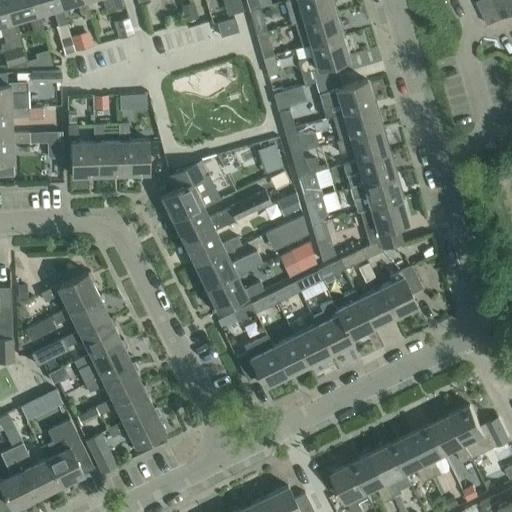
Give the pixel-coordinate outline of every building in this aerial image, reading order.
[(5,41),(18,37),(14,21),(11,22),(4,0),(0,0),(0,25),(5,41)] [(38,14),(35,15),(30,0),(4,0),(11,22),(14,21),(29,17),(34,33),(43,30),(38,14)] [(30,0),(35,15),(38,14),(53,9),(58,26),(67,23),(62,7),(59,7),(56,0),(30,0)] [(56,0),(59,7),(62,7),(77,2),(82,19),(91,16),(86,0),(84,0),(83,0),(56,0)] [(116,8),(124,6),(122,0),(83,0),(84,0),(103,0),(106,11),(116,8)] [(164,0),(156,0),(144,6),(152,22),(171,13),(164,0)] [(244,10),(240,0),(224,0),(229,14),(244,10)] [(260,6),(257,0),(245,0),(248,9),(260,6)] [(297,0),(303,19),(334,10),(331,2),(334,1),(333,0),(297,0)] [(475,0),(481,11),(504,0),(475,0)] [(511,0),(504,0),(481,11),(486,23),(511,11),(511,0)] [(248,9),(255,33),(267,30),(260,6),(248,9)] [(267,22),(284,18),(281,7),(265,12),(267,22)] [(341,34),(334,10),(303,19),(295,22),(302,46),(341,34)] [(118,38),(132,33),(133,33),(128,15),(113,20),(118,38)] [(221,35),(238,30),(234,16),(217,21),(221,35)] [(71,35),(75,49),(77,48),(78,49),(92,45),(88,30),(71,35)] [(274,54),(267,30),(255,33),(262,57),(274,54)] [(348,58),(341,34),(302,46),(294,48),(304,83),(314,80),(339,73),(336,62),(348,58)] [(75,50),(75,49),(71,35),(60,38),(65,53),(75,50)] [(19,37),(18,37),(5,41),(0,42),(7,65),(26,64),(19,37)] [(267,75),(268,75),(279,72),(274,54),(262,57),(267,75)] [(325,116),(373,102),(366,78),(342,85),(339,73),(314,80),(325,116)] [(25,106),(24,90),(27,90),(27,82),(8,82),(8,84),(0,83),(0,109),(11,109),(11,106),(25,106)] [(68,99),(67,114),(87,115),(88,100),(68,99)] [(110,113),(110,99),(93,99),(93,112),(110,113)] [(380,126),(373,102),(325,116),(325,118),(333,116),(339,138),(380,126)] [(28,106),(25,106),(11,106),(11,109),(0,109),(0,135),(12,135),(12,132),(11,116),(28,115),(28,106)] [(283,128),(294,125),(289,107),(278,111),(283,128)] [(120,138),(121,173),(148,172),(147,137),(128,138),(127,122),(118,122),(118,138),(120,138)] [(96,139),(97,174),(121,173),(120,138),(118,138),(103,139),(103,123),(93,123),(94,139),(96,139)] [(96,139),(94,139),(78,140),(77,124),(68,124),(68,140),(70,140),(71,174),(97,174),(96,139)] [(301,149),(294,125),(283,128),(290,152),(301,149)] [(352,148),(355,159),(390,149),(385,133),(382,134),(380,126),(339,138),(335,139),(339,152),(352,148)] [(63,151),(62,130),(45,131),(46,152),(63,151)] [(12,135),(0,135),(0,160),(13,160),(12,141),(29,141),(29,131),(12,132),(12,135)] [(308,173),(301,149),(290,152),(297,176),(308,173)] [(349,186),(394,173),(391,165),(394,164),(390,149),(355,159),(342,163),(349,186)] [(276,151),(263,152),(265,176),(277,175),(276,151)] [(202,203),(203,206),(221,197),(203,158),(168,174),(175,188),(160,195),(171,218),(202,203)] [(315,196),(308,173),(297,176),(304,199),(315,196)] [(394,173),(349,186),(355,210),(357,210),(401,197),(394,173)] [(233,219),(271,202),(265,188),(208,215),(203,206),(202,203),(171,218),(182,240),(213,226),(214,229),(230,221),(233,219)] [(315,196),(304,199),(311,224),(322,220),(315,196)] [(408,221),(401,197),(357,210),(367,240),(378,237),(381,245),(401,240),(396,225),(408,221)] [(329,221),(331,243),(361,241),(359,218),(329,221)] [(327,238),(322,220),(311,224),(316,241),(327,238)] [(224,249),(226,251),(242,244),(237,235),(221,243),(214,229),(213,226),(182,240),(194,263),(224,249)] [(307,267),(317,262),(309,239),(291,248),(301,270),(307,267)] [(381,245),(377,239),(360,247),(365,257),(382,249),(381,245)] [(338,258),(343,268),(365,257),(360,247),(338,258)] [(252,266),(262,261),(256,248),(230,261),(226,251),(224,249),(194,263),(205,286),(236,271),(237,275),(253,267),(252,266)] [(343,268),(338,258),(316,269),(321,279),(343,268)] [(380,287),(394,316),(417,304),(411,293),(422,287),(411,264),(389,275),(392,281),(380,287)] [(299,290),(321,279),(316,269),(294,279),(299,290)] [(68,309),(98,294),(87,271),(57,286),(56,284),(40,292),(44,300),(60,292),(66,306),(68,309)] [(236,271),(205,286),(216,309),(246,295),(247,296),(264,289),(260,280),(244,288),(237,275),(236,271)] [(272,290),(277,301),(299,290),(294,279),(272,290)] [(380,287),(358,298),(372,326),(394,316),(380,287)] [(353,288),(342,293),(347,303),(337,308),(352,340),(366,333),(364,330),(372,326),(358,298),(353,288)] [(277,301),(272,290),(250,301),(255,312),(277,301)] [(57,326),(55,322),(70,314),(78,329),(79,332),(109,317),(98,294),(68,309),(66,306),(51,314),(52,315),(42,320),(47,331),(57,326)] [(316,324),(330,353),(353,342),(352,340),(331,297),(319,303),(327,318),(316,324)] [(220,325),(228,320),(237,316),(239,319),(255,312),(250,301),(234,309),(225,314),(216,318),(220,325)] [(11,304),(0,304),(0,360),(13,360),(11,304)] [(121,340),(109,317),(79,332),(78,329),(62,336),(66,345),(82,337),(89,351),(90,354),(121,340)] [(294,334),(309,366),(324,359),(323,356),(330,353),(316,324),(294,334)] [(266,333),(245,343),(248,350),(236,356),(247,379),(258,374),(264,385),(286,374),(272,345),(266,333)] [(295,373),(309,366),(294,334),(272,345),(286,374),(294,370),(295,373)] [(131,362),(121,340),(90,354),(89,351),(73,359),(77,367),(93,360),(100,374),(101,376),(131,362)] [(142,385),(131,362),(101,376),(100,374),(84,382),(88,390),(104,383),(111,396),(112,399),(142,385)] [(98,413),(99,412),(115,405),(121,419),(123,422),(154,407),(142,385),(112,399),(111,396),(95,404),(96,405),(76,415),(81,423),(99,414),(98,413)] [(41,396),(47,409),(61,402),(55,389),(41,396)] [(450,413),(471,456),(509,438),(498,416),(481,424),(470,403),(450,413)] [(106,427),(107,428),(111,435),(126,428),(134,445),(165,430),(154,407),(123,422),(121,419),(106,427)] [(471,456),(450,413),(430,423),(444,451),(454,446),(461,461),(471,456)] [(89,458),(69,418),(47,429),(53,442),(41,448),(45,456),(59,485),(83,473),(78,463),(89,458)] [(410,432),(431,476),(441,471),(433,456),(444,451),(430,423),(410,432)] [(59,485),(45,456),(32,463),(22,441),(25,440),(17,424),(3,430),(11,447),(35,496),(59,485)] [(85,438),(90,448),(103,442),(99,433),(98,432),(85,438)] [(390,442),(404,470),(415,464),(422,480),(431,476),(410,432),(390,442)] [(371,452),(393,495),(401,490),(394,475),(404,470),(390,442),(371,452)] [(35,496),(11,447),(0,451),(10,473),(0,478),(0,484),(11,508),(35,496)] [(393,495),(371,452),(351,462),(364,489),(375,484),(383,499),(393,495)] [(368,496),(364,489),(351,462),(332,471),(351,511),(357,511),(362,510),(357,501),(368,496)] [(462,488),(467,500),(478,495),(473,483),(462,488)] [(275,511),(300,511),(286,484),(266,494),(275,511)] [(247,504),(251,511),(275,511),(266,494),(247,504)] [(511,511),(511,498),(485,511),(511,511)]
